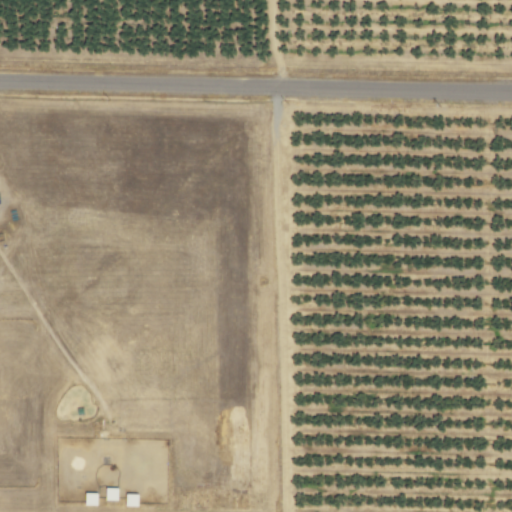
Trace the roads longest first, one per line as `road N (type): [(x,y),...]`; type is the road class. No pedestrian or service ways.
road 1 (tertiary): [(511,94),(0,80)]
road 2 (track): [(274,88),(284,511)]
